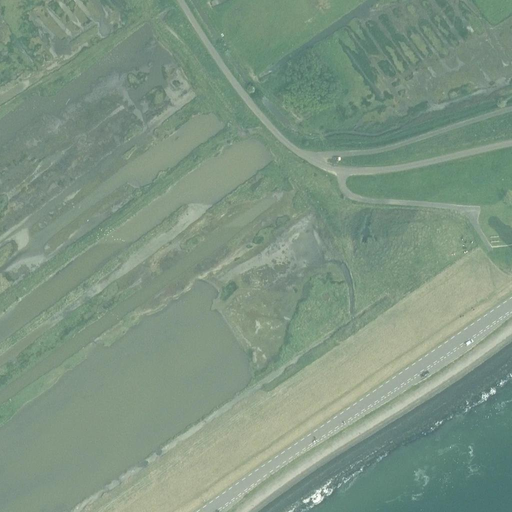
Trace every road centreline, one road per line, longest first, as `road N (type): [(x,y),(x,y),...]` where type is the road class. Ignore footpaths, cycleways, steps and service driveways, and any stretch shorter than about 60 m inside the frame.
road 1 (unclassified): [(511,143),(399,167),(326,167),(270,129),(181,0)]
road 2 (unclassified): [(204,511),(511,303)]
